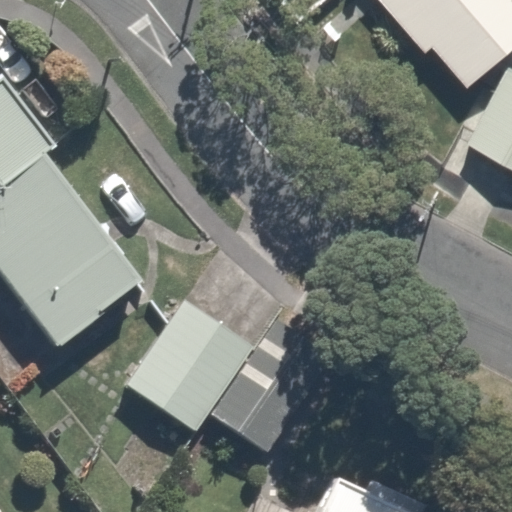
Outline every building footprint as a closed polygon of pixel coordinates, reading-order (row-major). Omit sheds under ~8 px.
[(511,43),(511,0),(395,0),(461,84),(511,43)] [(511,158),(511,47),(510,46),(463,132),(511,158)] [(0,151),(36,124),(0,75),(0,151)] [(0,291),(42,348),(146,271),(36,124),(0,151),(0,291)] [(257,336),(178,284),(118,374),(197,426),(257,336)] [(446,511),(321,451),(290,511),(446,511)]
